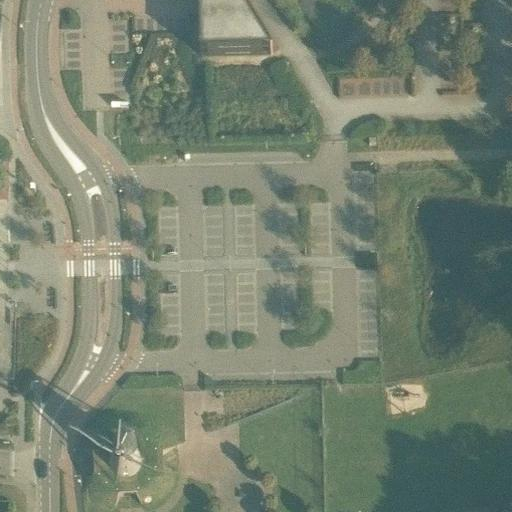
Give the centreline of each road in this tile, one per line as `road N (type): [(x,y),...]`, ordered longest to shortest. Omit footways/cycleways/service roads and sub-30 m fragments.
road 1 (tertiary): [(58,416),(113,344),(115,249),(103,179),(39,92)]
road 2 (tertiary): [(39,92),(44,135),(79,200),(87,250),(86,342),(58,416)]
